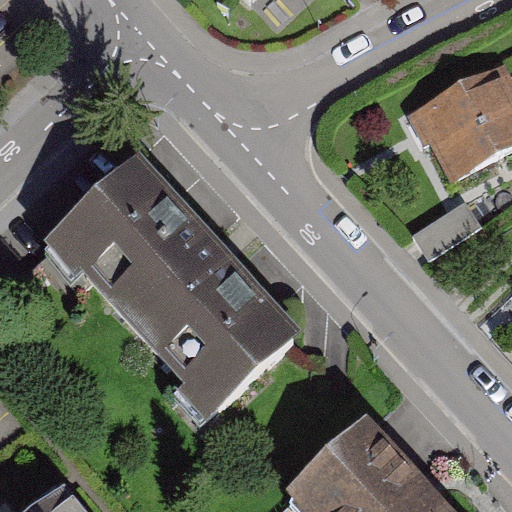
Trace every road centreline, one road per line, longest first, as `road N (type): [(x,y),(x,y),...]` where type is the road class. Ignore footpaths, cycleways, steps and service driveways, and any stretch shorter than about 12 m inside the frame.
road 1 (residential): [(511,444),(224,123)]
road 2 (residential): [(488,0),(224,123)]
road 3 (residential): [(143,36),(0,173)]
